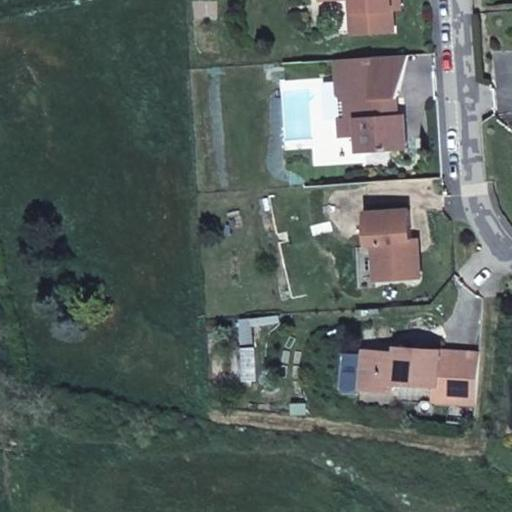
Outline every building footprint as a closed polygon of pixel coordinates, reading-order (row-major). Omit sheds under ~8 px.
[(394,9),(393,0),(339,0),(341,34),(395,31),(394,9)] [(402,8),(401,0),(393,0),(394,9),(402,8)] [(395,114),(394,98),(400,97),(409,55),(337,59),(339,93),(347,100),(349,118),(341,118),(342,137),(360,136),(361,152),(408,149),(406,114),(395,114)] [(298,88),(298,78),(283,79),(284,89),(298,88)] [(420,271),(419,252),(413,252),(413,241),(411,209),(367,212),(369,244),(375,243),(377,280),(404,278),(403,273),(420,271)] [(438,382),(440,351),(399,347),(398,352),(365,349),(362,387),(396,389),(397,381),(437,385),(438,382)] [(475,404),(479,354),(445,351),(442,382),(455,383),(454,402),(475,404)]
